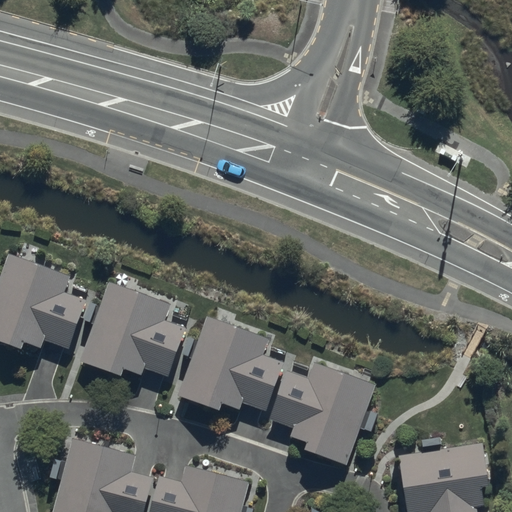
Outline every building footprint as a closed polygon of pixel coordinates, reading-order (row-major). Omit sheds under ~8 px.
[(67,349),(80,315),(90,319),(98,298),(67,286),(71,275),(9,251),(0,275),(0,339),(19,347),(22,338),(42,346),(45,340),(67,349)] [(165,377),(175,351),(186,355),(194,332),(164,320),(169,305),(107,282),(78,359),(121,374),(123,367),(141,373),(142,369),(165,377)] [(270,337),(207,315),(179,396),(220,410),(222,403),(240,409),(242,404),(270,414),(267,420),(292,429),(290,435),(304,439),(301,449),(348,465),(361,430),(370,433),(378,411),(370,408),(378,383),(313,360),(307,378),(283,369),(285,363),(264,356),(270,337)] [(134,448),(69,432),(49,511),(248,511),(252,499),(241,496),(246,476),(184,460),(180,476),(155,470),(154,473),(129,467),(134,448)] [(421,438),(423,450),(397,453),(403,511),(473,511),(473,506),(481,505),(479,484),(485,483),(481,443),(439,448),(438,436),(421,438)]
